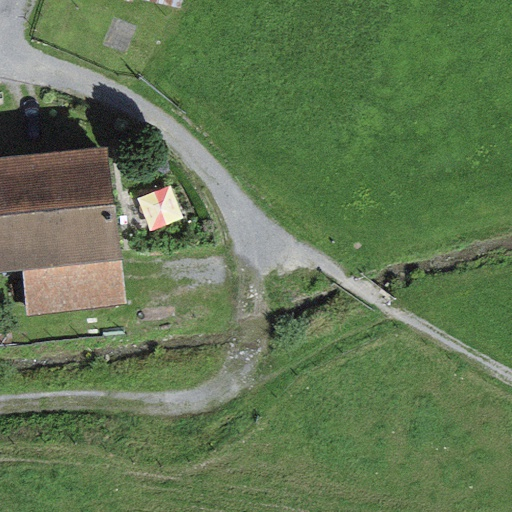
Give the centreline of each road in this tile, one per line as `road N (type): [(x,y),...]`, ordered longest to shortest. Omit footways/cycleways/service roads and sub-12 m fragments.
road 1 (track): [(511,366),(268,226),(207,150),(121,85),(0,49)]
road 2 (track): [(0,409),(248,391),(413,314)]
